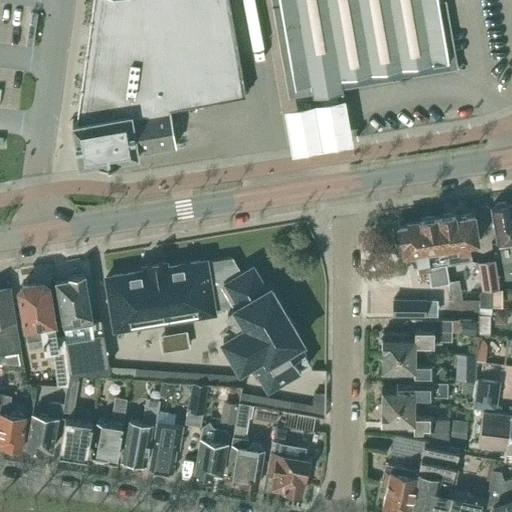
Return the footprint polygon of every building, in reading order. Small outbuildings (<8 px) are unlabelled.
[(94,0),(88,43),(77,121),(72,122),(79,162),(100,159),(100,162),(117,159),(117,156),(137,152),(137,151),(174,144),(168,108),(246,95),(229,0),(94,0)] [(438,0),(279,0),(294,87),(311,84),(313,93),(313,97),(344,91),(343,88),(341,79),(448,60),(438,1),(438,0)] [(354,134),(346,88),(285,99),(293,145),(354,134)] [(511,212),(511,213),(510,203),(490,206),(496,243),(511,240),(511,212)] [(455,212),(438,215),(446,265),(447,265),(472,261),(469,243),(479,242),(474,213),(456,216),(455,212)] [(402,243),(395,244),(397,254),(410,252),(412,263),(417,262),(418,269),(428,267),(428,271),(423,272),(427,298),(452,298),(446,265),(438,215),(420,217),(421,221),(399,225),(402,243)] [(298,342),(302,339),(270,285),(265,287),(252,265),(240,273),(232,258),(206,262),(206,259),(166,266),(165,259),(145,263),(146,264),(146,270),(106,276),(115,327),(213,311),(213,308),(227,305),(230,309),(228,310),(240,329),(224,338),(241,367),(252,359),(269,388),(310,363),(298,342)] [(495,259),(478,261),(482,289),(499,288),(495,259)] [(71,370),(72,375),(111,376),(111,375),(112,375),(110,367),(102,316),(93,318),(86,273),(70,275),(70,277),(57,279),(66,333),(73,370),(71,370)] [(72,375),(71,370),(73,370),(66,333),(57,335),(48,283),(40,284),(35,281),(23,283),(20,288),(27,333),(34,338),(44,337),(46,348),(55,347),(56,351),(53,351),(57,384),(67,385),(68,377),(68,375),(72,375)] [(0,353),(22,350),(11,285),(0,286),(0,353)] [(492,291),(480,291),(480,305),(492,307),(492,291)] [(426,299),(394,299),(394,315),(426,315),(426,299)] [(492,315),(492,307),(480,305),(479,334),(490,334),(490,315),(492,315)] [(382,353),(415,353),(415,342),(434,343),(434,339),(452,339),(452,317),(425,317),(424,328),(414,328),(414,331),(408,331),(408,333),(383,332),(382,353)] [(462,320),(461,333),(476,334),(476,320),(462,320)] [(480,341),(477,360),(485,361),(487,342),(480,341)] [(456,379),(464,379),(469,379),(475,380),(475,377),(476,353),(456,352),(456,379)] [(415,362),(415,353),(382,353),(382,372),(408,372),(408,374),(414,374),(414,375),(441,376),(441,366),(433,366),(433,362),(415,362)] [(110,367),(112,375),(192,381),(208,383),(208,382),(242,384),(244,375),(110,367)] [(68,386),(64,411),(74,413),(79,379),(69,377),(68,386)] [(476,378),(472,407),(483,409),(486,409),(498,410),(502,381),(491,380),(476,378)] [(473,384),(474,380),(469,379),(464,379),(462,396),(472,397),(473,384)] [(208,383),(192,381),(191,389),(188,410),(203,412),(208,383)] [(382,385),(382,405),(415,405),(415,395),(448,395),(448,381),(414,381),(414,383),(408,383),(408,385),(382,385)] [(173,392),(174,384),(162,383),(161,395),(169,396),(173,392)] [(60,417),(62,411),(64,411),(68,386),(66,386),(65,396),(64,403),(63,403),(48,401),(46,415),(31,413),(26,447),(44,450),(44,448),(52,449),(57,417),(60,417)] [(238,402),(250,404),(250,402),(325,416),(326,391),(314,391),(312,403),(241,391),(240,400),(239,400),(238,400),(238,402)] [(0,440),(4,441),(6,444),(21,446),(26,416),(22,415),(21,413),(14,412),(12,413),(9,413),(11,395),(0,393),(0,440)] [(94,454),(94,458),(104,459),(108,457),(116,458),(126,397),(115,395),(110,421),(96,419),(91,454),(94,454)] [(146,397),(145,404),(144,411),(142,421),(128,419),(121,459),(130,460),(131,464),(140,465),(142,463),(145,463),(152,423),(156,423),(158,407),(160,399),(146,397)] [(238,402),(238,403),(224,401),(220,421),(235,424),(238,402)] [(238,402),(235,424),(233,434),(232,437),(225,479),(240,481),(240,482),(257,485),(264,448),(248,445),(248,436),(245,435),(249,416),(247,415),(250,404),(238,402)] [(255,417),(266,419),(268,407),(257,405),(255,417)] [(415,405),(382,405),(382,425),(408,425),(408,426),(414,426),(414,429),(429,429),(429,440),(450,440),(450,416),(432,416),(432,415),(415,415),(415,405)] [(511,448),(511,412),(498,410),(486,409),(483,409),(478,444),(511,448)] [(65,418),(59,452),(86,457),(92,422),(65,418)] [(466,443),(468,421),(452,419),(450,441),(466,443)] [(198,471),(197,475),(210,477),(210,474),(213,474),(214,471),(223,473),(229,437),(230,433),(227,428),(224,427),(213,425),(210,420),(202,425),(200,437),(194,471),(198,471)] [(149,466),(172,470),(180,426),(156,422),(149,466)] [(276,428),(274,439),(285,441),(287,427),(281,426),(276,428)] [(410,511),(424,440),(395,433),(392,451),(411,455),(409,467),(391,464),(385,462),(381,482),(387,483),(383,505),(384,505),(386,510),(396,511),(400,509),(410,511)] [(284,485),(283,490),(302,493),(308,457),(305,457),(306,445),(274,439),(268,474),(274,475),(273,483),(284,485)] [(459,447),(447,444),(424,440),(410,511),(409,511),(483,511),(485,503),(486,497),(455,490),(459,468),(455,467),(459,447)] [(492,468),(486,497),(485,503),(496,506),(495,511),(511,511),(511,477),(505,479),(502,470),(492,468)]
